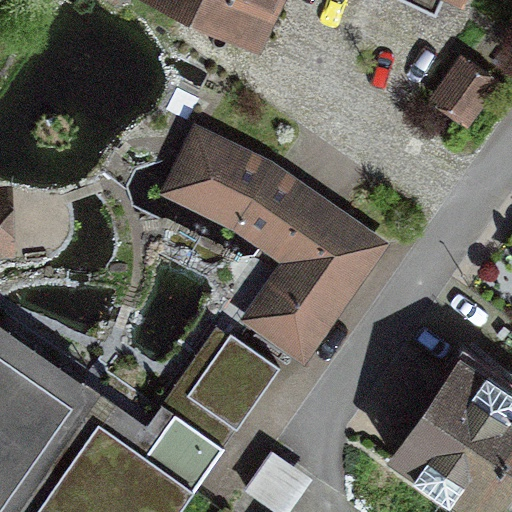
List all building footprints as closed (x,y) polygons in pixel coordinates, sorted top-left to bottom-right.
[(180,0),(254,34),(270,0),(405,0),(436,14),(442,0),(180,0)] [(455,73),(437,97),(466,118),(483,94),(455,73)] [(290,255),(253,315),(307,348),(373,242),(204,137),(175,183),(290,255)] [(232,330),(190,387),(237,422),(279,364),(232,330)] [(0,335),(0,511),(169,511),(214,445),(167,413),(151,437),(0,335)] [(511,392),(467,362),(398,464),(469,511),(490,511),(511,480),(511,392)]
